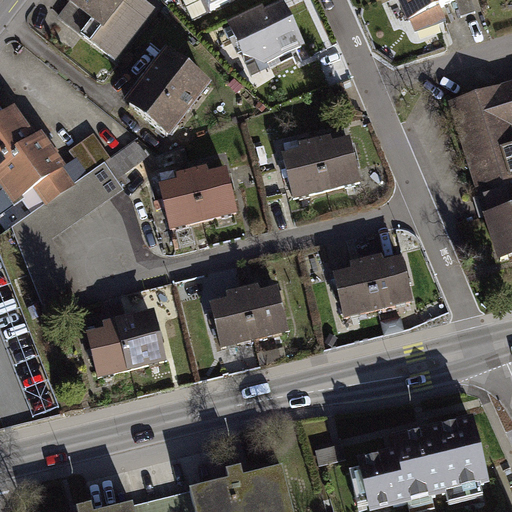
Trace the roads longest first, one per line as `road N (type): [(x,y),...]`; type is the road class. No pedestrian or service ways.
road 1 (secondary): [(480,348),(0,463)]
road 2 (residential): [(377,90),(426,195),(480,348)]
road 3 (residential): [(511,46),(377,90)]
